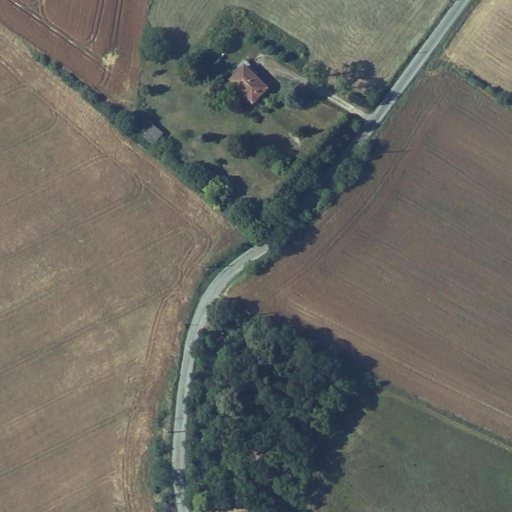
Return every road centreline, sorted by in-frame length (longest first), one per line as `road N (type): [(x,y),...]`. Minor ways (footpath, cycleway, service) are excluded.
road 1 (tertiary): [(183,511),(183,396),(207,297),(306,214),(463,0)]
road 2 (track): [(281,511),(239,437),(207,297)]
